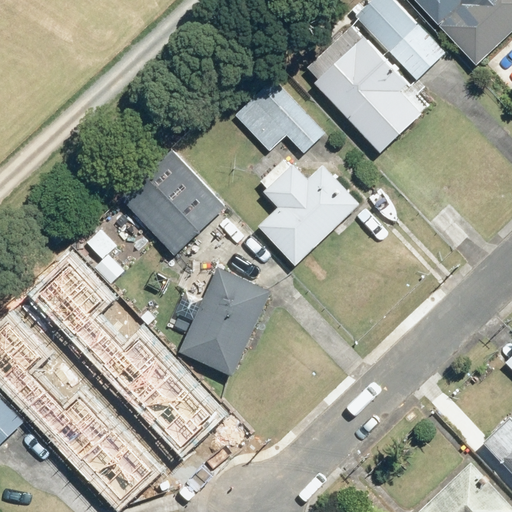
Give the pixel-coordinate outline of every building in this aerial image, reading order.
[(511,0),(418,0),(481,65),(511,35),(511,0)] [(397,50),(421,77),(448,54),(424,26),(397,50)] [(366,35),(318,82),(386,152),(428,112),(405,88),(412,82),(366,35)] [(331,133),(278,79),(241,116),(274,149),(288,135),(308,155),(331,133)] [(124,197),(179,250),(227,202),(171,148),(124,197)] [(263,223),(298,262),(363,204),(327,164),(312,177),(300,164),(269,192),(282,207),(263,223)] [(104,229),(92,242),(107,258),(99,265),(115,283),(130,269),(115,252),(121,248),(104,229)] [(69,266),(37,298),(181,445),(212,415),(139,341),(126,354),(93,320),(108,306),(69,266)] [(183,350),(237,375),(275,294),(222,269),(183,350)] [(7,320),(0,327),(0,377),(119,499),(150,469),(80,397),(66,411),(30,374),(45,359),(7,320)] [(0,393),(0,446),(27,421),(0,393)] [(511,419),(487,442),(511,469),(511,419)] [(511,511),(511,501),(476,462),(421,511),(511,511)]
